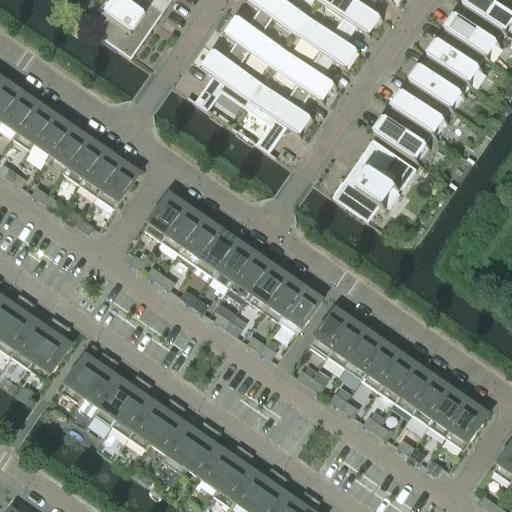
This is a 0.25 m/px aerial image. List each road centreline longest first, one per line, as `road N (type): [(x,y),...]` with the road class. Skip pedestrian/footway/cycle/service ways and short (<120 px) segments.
road 1 (residential): [(0,267),(353,511)]
road 2 (residential): [(449,504),(101,263)]
road 3 (residential): [(267,228),(511,398)]
road 4 (residential): [(267,228),(424,0)]
road 5 (residential): [(218,0),(127,133)]
road 6 (residential): [(0,46),(127,133)]
road 7 (residential): [(101,263),(0,195)]
road 8 (residential): [(101,263),(169,163)]
